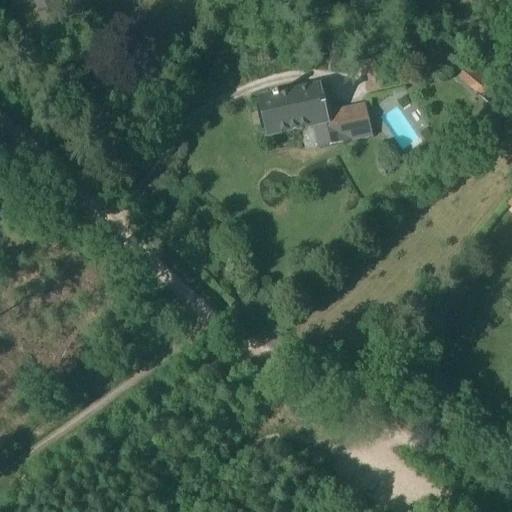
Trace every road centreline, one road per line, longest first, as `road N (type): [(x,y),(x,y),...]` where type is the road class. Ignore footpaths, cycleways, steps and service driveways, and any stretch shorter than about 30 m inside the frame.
road 1 (track): [(0,117),(200,319),(370,420)]
road 2 (track): [(0,462),(200,319)]
road 3 (track): [(370,420),(511,502)]
